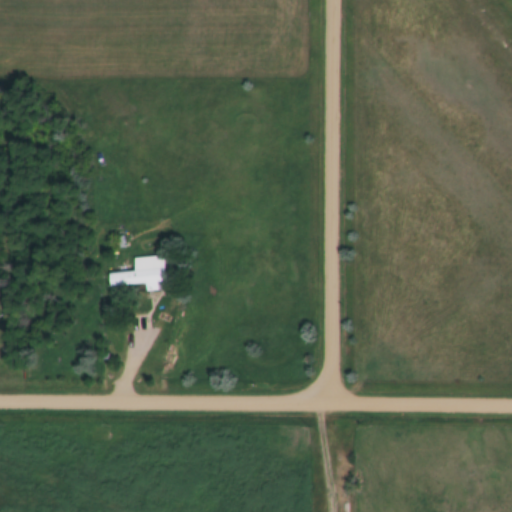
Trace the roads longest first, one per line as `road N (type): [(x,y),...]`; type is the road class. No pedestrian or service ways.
road 1 (residential): [(511,406),(0,406)]
road 2 (residential): [(331,405),(334,0)]
